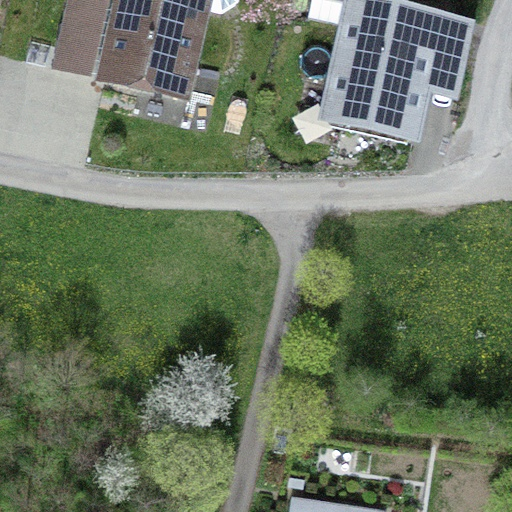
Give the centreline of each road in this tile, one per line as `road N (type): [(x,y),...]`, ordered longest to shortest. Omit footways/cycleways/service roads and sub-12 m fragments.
road 1 (residential): [(230,511),(306,195)]
road 2 (residential): [(0,166),(113,189),(306,195)]
road 3 (track): [(443,189),(483,154),(511,0)]
road 4 (residential): [(306,195),(511,188)]
